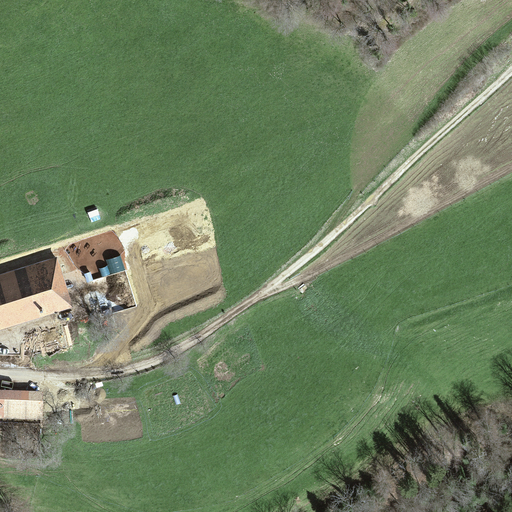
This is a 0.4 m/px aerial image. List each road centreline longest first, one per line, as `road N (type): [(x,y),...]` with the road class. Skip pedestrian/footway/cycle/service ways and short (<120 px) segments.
road 1 (track): [(511,70),(266,293),(211,332),(124,370),(0,373)]
road 2 (track): [(511,166),(266,293)]
road 3 (track): [(0,264),(114,226)]
